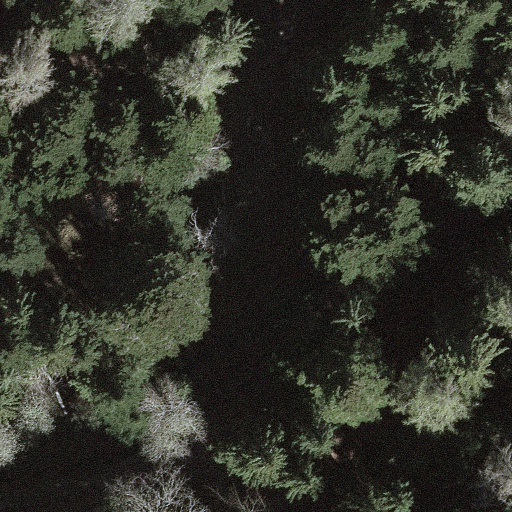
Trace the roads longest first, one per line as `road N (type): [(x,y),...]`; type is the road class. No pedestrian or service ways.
road 1 (track): [(27,511),(162,465),(191,443),(215,407),(245,324),(263,209),(259,79),(277,24),(299,0)]
road 2 (track): [(511,192),(470,205),(443,237),(291,511)]
